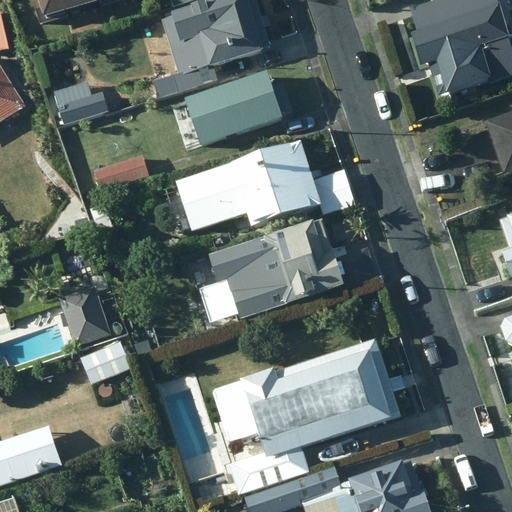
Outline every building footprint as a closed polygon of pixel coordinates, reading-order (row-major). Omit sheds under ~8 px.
[(28,0),(37,27),(126,0),(28,0)] [(213,0),(157,17),(177,76),(267,49),(252,0),(213,0)] [(166,0),(170,9),(197,0),(166,0)] [(426,72),(436,104),(488,90),(482,70),(505,63),(488,0),(437,14),(435,6),(408,14),(415,41),(408,42),(417,75),(426,72)] [(113,27),(88,29),(90,53),(115,52),(113,27)] [(0,71),(0,126),(25,111),(0,71)] [(269,89),(263,72),(182,100),(198,148),(280,121),(278,118),(291,114),(281,85),(269,89)] [(171,79),(159,82),(163,95),(175,92),(171,79)] [(51,94),(61,126),(107,114),(102,94),(89,97),(85,85),(51,94)] [(511,120),(483,130),(501,186),(511,181),(511,120)] [(318,207),(298,143),(173,182),(189,233),(245,216),(249,228),(318,207)] [(147,178),(140,156),(92,171),(99,193),(147,178)] [(343,171),(312,181),(322,218),(355,208),(343,171)] [(102,206),(88,210),(97,235),(111,229),(102,206)] [(511,218),(487,227),(499,262),(507,259),(511,273),(511,218)] [(341,287),(319,221),(207,256),(217,288),(243,281),(253,314),(341,287)] [(379,283),(367,247),(333,257),(344,294),(379,283)] [(98,291),(61,303),(76,349),(113,338),(98,291)] [(139,298),(130,302),(135,317),(144,314),(139,298)] [(511,321),(503,325),(500,333),(506,348),(511,350),(511,321)] [(147,322),(133,327),(144,355),(157,350),(147,322)] [(246,408),(263,461),(401,418),(376,340),(272,373),(271,369),(237,380),(239,387),(235,388),(242,409),(246,408)] [(117,348),(79,363),(87,382),(124,368),(117,348)] [(428,511),(422,492),(411,496),(400,463),(347,480),(348,484),(338,487),(332,470),(231,503),(233,511),(281,511),(300,506),(302,511),(428,511)] [(201,503),(203,508),(267,488),(259,465),(183,488),(189,507),(201,503)]
